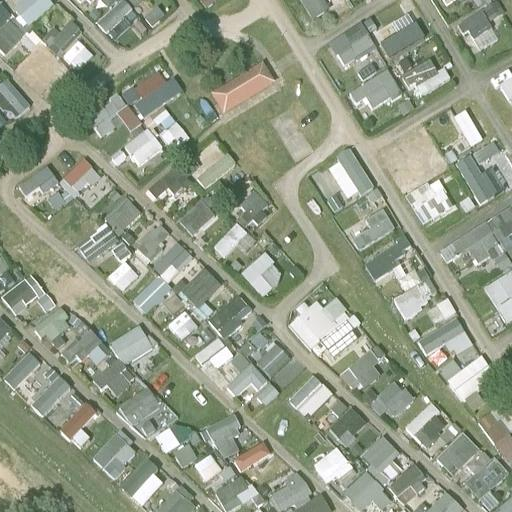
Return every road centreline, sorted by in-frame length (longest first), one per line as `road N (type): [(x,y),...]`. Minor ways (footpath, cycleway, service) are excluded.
road 1 (residential): [(348,511),(1,189),(77,145)]
road 2 (residential): [(215,511),(0,311)]
road 3 (residential): [(274,323),(470,511)]
road 4 (residential): [(77,145),(274,323)]
road 5 (residential): [(274,323),(333,269),(282,188),(349,136)]
road 6 (residential): [(360,154),(472,87)]
